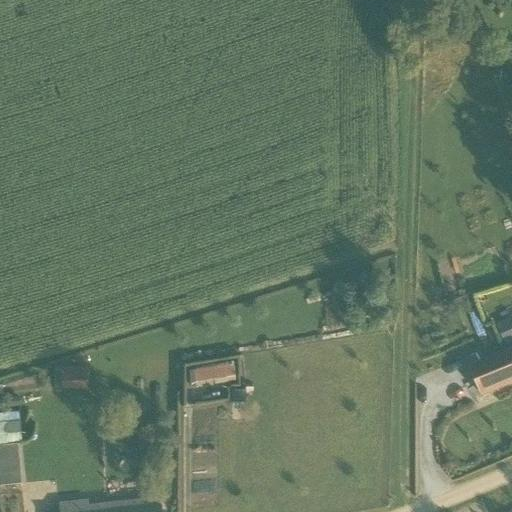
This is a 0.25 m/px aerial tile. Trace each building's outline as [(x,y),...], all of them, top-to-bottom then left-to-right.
[(502,342),(511,338),(511,316),(496,321),(502,342)] [(481,397),(511,384),(511,348),(469,366),(481,397)] [(233,364),(188,372),(189,385),(213,380),(234,377),(233,364)] [(60,390),(87,389),(86,368),(60,368),(60,390)] [(0,482),(0,487),(25,484),(22,445),(0,447),(0,482)] [(160,511),(160,506),(141,508),(141,501),(124,502),(125,510),(108,511),(107,504),(89,506),(88,501),(58,504),(59,511),(160,511)]
